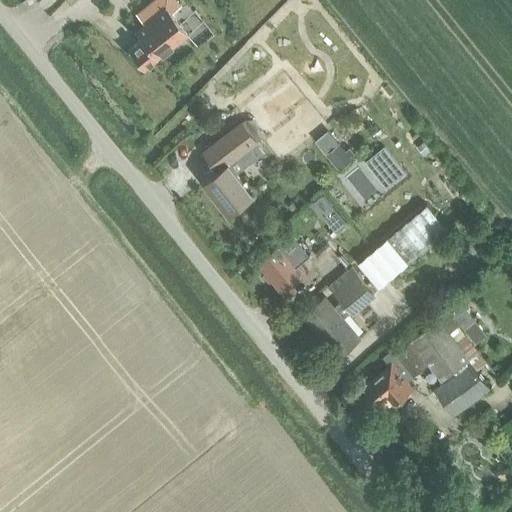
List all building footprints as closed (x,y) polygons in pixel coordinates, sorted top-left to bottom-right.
[(140,39),(127,49),(142,68),(186,32),(170,12),(179,5),(175,0),(158,0),(163,5),(133,29),(140,39)] [(219,169),(205,180),(229,211),(253,193),(229,162),(257,140),(242,121),(204,150),(219,169)] [(339,143),(330,151),(335,157),(332,159),(339,169),(352,159),(339,143)] [(324,193),(315,201),(323,210),(328,210),(334,205),(324,193)] [(427,204),(358,262),(379,286),(448,228),(427,204)] [(282,289),(303,273),(291,258),(297,253),(289,243),(283,248),(280,245),(260,261),(282,289)] [(329,245),(311,261),(328,281),(346,265),(329,245)] [(359,337),(357,334),(366,327),(352,310),(353,311),(375,293),(352,266),(330,284),(343,299),(333,306),(325,297),(304,315),(338,355),(359,337)] [(462,300),(450,309),(476,342),(487,333),(462,300)] [(406,380),(428,362),(442,381),(434,387),(453,413),(490,386),(478,369),(487,361),(446,306),(435,314),(438,318),(396,351),(393,348),(384,355),(391,363),(363,386),(366,388),(366,392),(372,398),(375,399),(377,402),(389,392),(395,400),(402,394),(404,394),(408,391),(409,389),(411,387),(406,380)]
